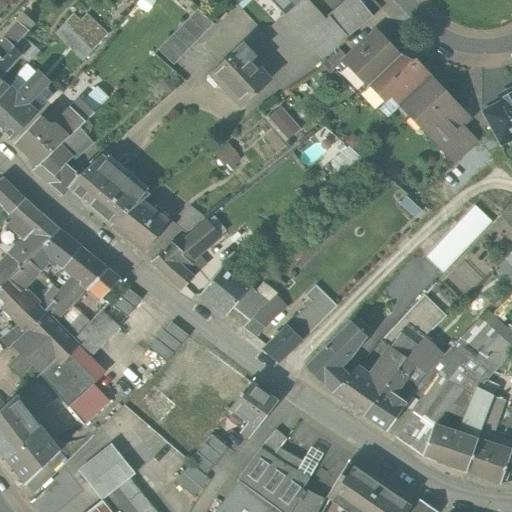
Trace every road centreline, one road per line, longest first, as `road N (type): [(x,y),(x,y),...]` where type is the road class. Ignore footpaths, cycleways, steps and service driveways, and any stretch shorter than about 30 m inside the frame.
road 1 (residential): [(511,499),(455,487),(389,456),(269,375),(0,159)]
road 2 (residential): [(511,41),(487,50),(448,42),(400,0)]
